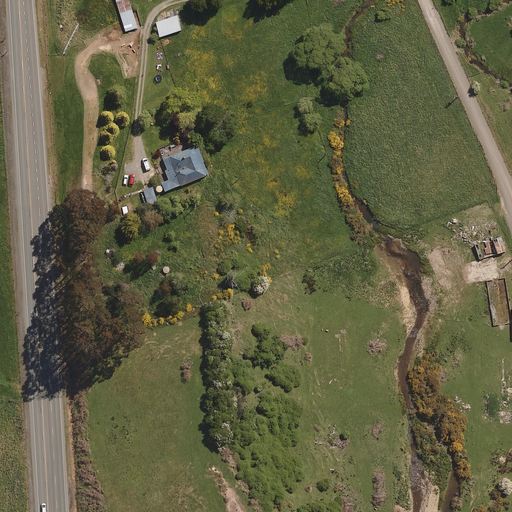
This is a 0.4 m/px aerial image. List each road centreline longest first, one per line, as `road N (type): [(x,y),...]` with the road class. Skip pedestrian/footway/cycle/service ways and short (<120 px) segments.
road 1 (trunk): [(46,511),(16,0)]
road 2 (unclassified): [(426,0),(511,197)]
